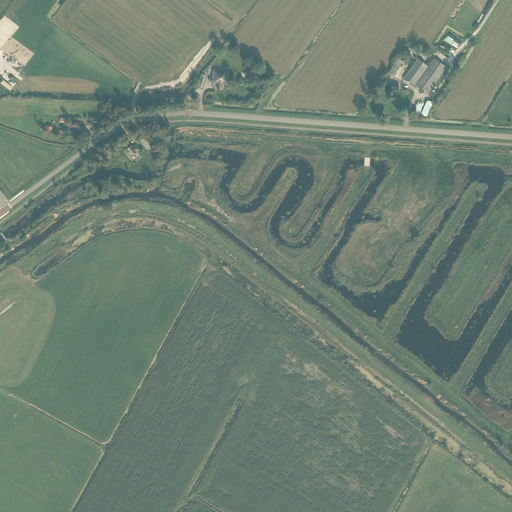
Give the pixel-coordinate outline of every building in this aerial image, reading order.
[(394,76),(403,62),(397,58),(388,73),(394,76)] [(447,67),(434,58),(428,66),(417,59),(403,78),(414,86),(415,84),(428,93),(447,67)] [(228,85),(228,75),(229,70),(213,69),(212,83),(218,83),(217,89),(222,89),(222,88),(223,88),(223,84),(228,85)] [(206,76),(201,74),(197,87),(202,89),(206,76)] [(10,90),(12,87),(3,80),(1,83),(10,90)] [(398,95),(399,85),(395,85),(395,84),(387,84),(386,94),(388,94),(388,100),(396,100),(396,95),(398,95)] [(81,133),(85,128),(76,121),(72,126),(81,133)] [(150,153),(156,147),(147,135),(140,141),(150,153)] [(139,150),(135,145),(133,147),(131,146),(127,149),(133,155),(137,152),(136,152),(139,150)]
